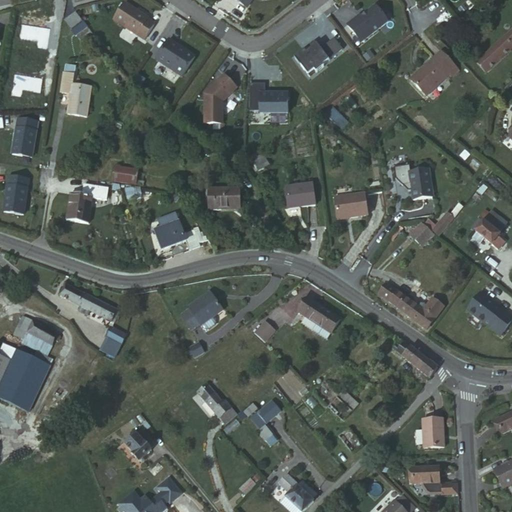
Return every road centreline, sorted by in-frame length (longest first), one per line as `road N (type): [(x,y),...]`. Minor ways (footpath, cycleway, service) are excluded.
road 1 (tertiary): [(0,242),(131,283),(226,263),(284,262),(309,269),(449,362)]
road 2 (residential): [(328,0),(265,47),(244,46),(174,0)]
road 3 (residential): [(449,362),(327,492)]
road 4 (residential): [(468,373),(471,511)]
road 5 (unknown): [(34,254),(59,119)]
